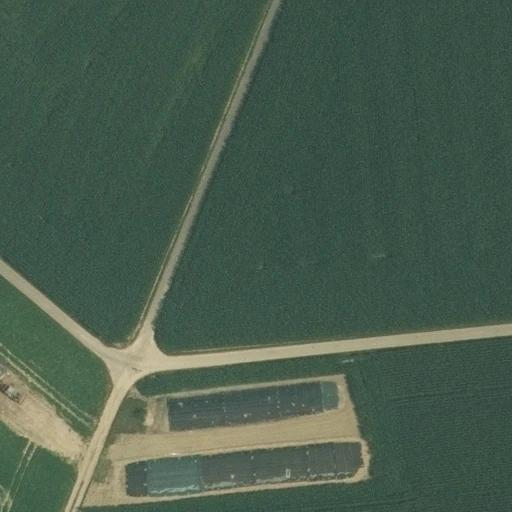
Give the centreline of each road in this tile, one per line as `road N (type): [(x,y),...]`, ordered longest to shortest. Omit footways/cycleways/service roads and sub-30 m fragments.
road 1 (track): [(275,0),(69,511)]
road 2 (track): [(0,266),(125,368),(511,330)]
